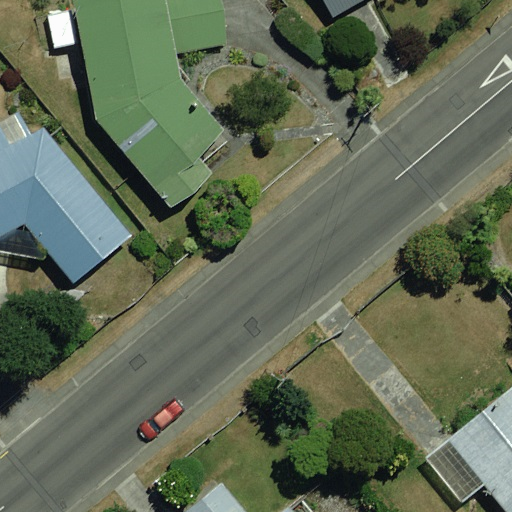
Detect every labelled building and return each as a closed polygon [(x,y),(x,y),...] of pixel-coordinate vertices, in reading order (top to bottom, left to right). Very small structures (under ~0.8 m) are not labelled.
[(163,0),(64,0),(80,117),(155,196),(234,141),(175,79),(163,0)] [(304,0),(317,22),(355,0),(304,0)] [(37,128),(0,141),(0,229),(5,227),(62,282),(122,238),(37,128)] [(511,511),(511,385),(505,376),(431,433),(496,511),(511,511)] [(227,511),(204,484),(169,511),(288,511),(280,502),(267,511),(227,511)]
